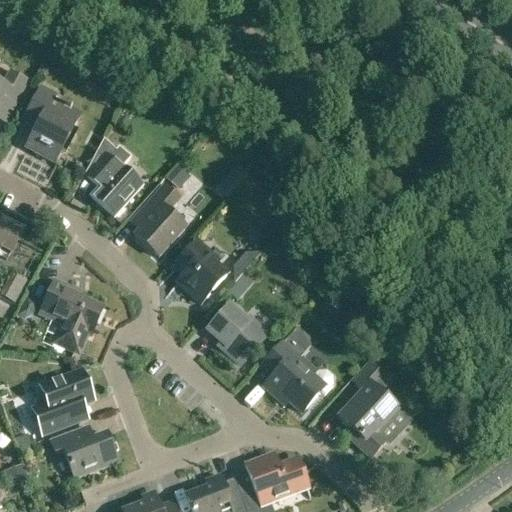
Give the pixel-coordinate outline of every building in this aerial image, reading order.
[(16,105),(27,84),(9,75),(2,89),(0,87),(0,105),(3,99),(16,105)] [(69,135),(79,117),(70,112),(72,110),(67,107),(65,110),(53,103),(55,99),(40,91),(23,123),(36,131),(26,149),(54,164),(61,151),(65,153),(74,137),(69,135)] [(83,179),(97,192),(90,200),(113,220),(141,189),(120,170),(130,159),(118,149),(115,153),(103,142),(89,167),(83,179)] [(178,201),(164,188),(143,211),(151,219),(134,238),(158,260),(185,230),(167,214),(178,201)] [(11,253),(23,230),(0,217),(0,249),(1,247),(11,253)] [(200,307),(226,278),(215,268),(217,265),(195,245),(176,266),(191,280),(182,290),(200,307)] [(20,308),(33,280),(22,275),(9,303),(20,308)] [(89,338),(94,326),(98,328),(104,315),(100,313),(101,311),(76,300),(78,295),(54,285),(40,316),(62,326),(54,345),(77,355),(85,337),(89,338)] [(240,367),(266,338),(249,322),(246,325),(229,311),(209,333),(225,348),(222,351),(240,367)] [(301,415),(321,393),(324,396),(333,387),(332,379),(326,373),(318,374),(313,380),(304,372),(308,368),(300,361),(310,350),(310,341),(297,330),(283,346),(262,369),(272,379),(264,389),(279,403),(283,399),(301,415)] [(378,435),(399,413),(373,389),(384,377),(373,367),(361,379),(369,386),(338,420),(359,439),(354,444),(371,460),(387,443),(378,435)] [(71,411),(92,403),(81,373),(39,389),(47,411),(33,416),(41,438),(76,425),(71,411)] [(75,482),(117,466),(105,436),(85,443),(81,431),(50,443),(56,457),(64,453),(75,482)] [(234,481),(246,511),(273,511),(269,500),(305,486),(296,462),(278,469),(273,457),(246,467),(249,475),(234,481)] [(246,511),(234,481),(222,485),(219,477),(206,482),(208,489),(186,498),(190,511),(246,511)] [(172,511),(171,506),(159,510),(156,502),(128,511),(172,511)]
